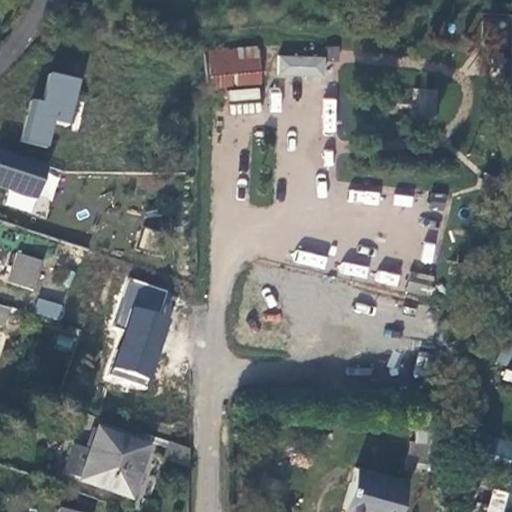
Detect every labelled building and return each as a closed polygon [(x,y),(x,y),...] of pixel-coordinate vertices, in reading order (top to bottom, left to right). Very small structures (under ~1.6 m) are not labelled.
[(479,15),(473,75),(504,78),(510,18),(479,15)] [(257,49),(204,53),(205,72),(206,87),(260,83),(257,49)] [(277,55),(277,75),(324,77),(325,56),(277,55)] [(43,104),(31,101),(21,142),(46,148),(52,123),(66,126),(78,82),(50,75),(43,104)] [(230,99),(260,100),(260,90),(230,89),(230,99)] [(412,89),(412,117),(436,117),(436,89),(412,89)] [(0,151),(0,188),(37,200),(48,167),(0,151)] [(42,262),(18,254),(8,282),(33,291),(42,262)] [(149,390),(177,293),(127,278),(113,325),(121,328),(106,378),(149,390)] [(34,312),(58,320),(63,305),(39,297),(34,312)] [(0,326),(3,328),(9,309),(0,306),(0,326)] [(165,382),(185,383),(186,369),(166,369),(165,382)] [(184,425),(185,389),(165,389),(164,424),(184,425)] [(142,448),(99,433),(92,451),(74,444),(64,473),(82,479),(125,494),(142,448)] [(474,462),(502,472),(511,443),(484,434),(474,462)] [(188,467),(189,449),(168,442),(162,458),(188,467)] [(398,511),(406,482),(355,467),(343,509),(354,511),(398,511)] [(503,511),(507,491),(491,488),(486,511),(503,511)]
